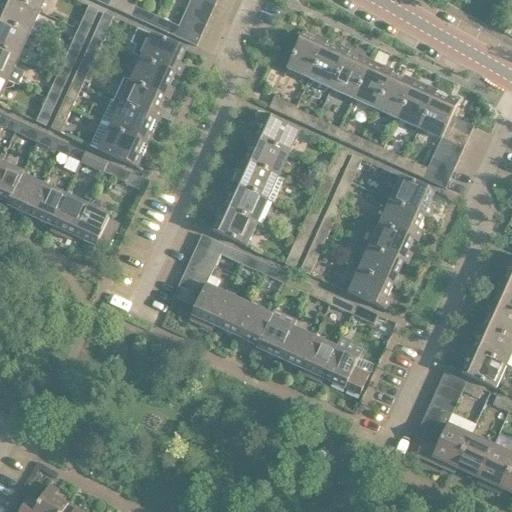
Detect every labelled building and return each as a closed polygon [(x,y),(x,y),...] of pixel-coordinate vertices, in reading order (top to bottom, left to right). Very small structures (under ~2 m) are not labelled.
[(0,0),(0,22),(28,35),(38,12),(10,0),(0,0)] [(10,0),(38,12),(44,0),(10,0)] [(115,0),(110,0),(107,8),(129,18),(134,8),(115,0)] [(189,0),(187,6),(209,17),(214,7),(198,0),(189,0)] [(182,17),(204,27),(209,17),(187,6),(182,17)] [(77,30),(86,35),(97,12),(87,7),(77,30)] [(129,18),(151,28),(155,18),(134,8),(129,18)] [(92,37),(101,42),(112,18),(102,14),(92,37)] [(177,28),(200,38),(204,27),(182,17),(177,28)] [(173,38),(177,28),(155,18),(151,28),(173,38)] [(0,50),(18,58),(28,35),(0,22),(0,50)] [(200,38),(177,28),(173,38),(195,48),(200,38)] [(86,35),(77,30),(66,53),(76,58),(86,35)] [(140,60),(173,75),(177,77),(182,66),(178,64),(184,50),(151,36),(140,60)] [(309,80),(325,47),(327,42),(316,37),(314,42),(302,36),(286,69),(309,80)] [(101,42),(92,37),(81,60),(91,65),(101,42)] [(309,80),(331,90),(346,57),(349,52),(338,47),(336,52),(325,47),(309,80)] [(23,74),(13,69),(18,58),(0,50),(0,78),(7,81),(7,82),(17,86),(23,74)] [(76,58),(66,53),(56,76),(66,81),(76,58)] [(353,100),(368,67),(370,62),(360,57),(358,62),(346,57),(331,90),(353,100)] [(91,65),(81,60),(71,83),(80,88),(91,65)] [(167,87),(173,75),(140,60),(129,83),(163,98),(167,100),(172,89),(167,87)] [(368,67),(353,100),(374,110),(390,77),(392,72),(381,68),(379,72),(368,67)] [(55,104),(66,81),(56,76),(45,99),(55,104)] [(390,77),(374,110),(396,120),(414,83),(403,78),(401,82),(390,77)] [(0,97),(3,91),(11,89),(13,86),(17,87),(17,86),(7,82),(7,81),(0,78),(0,97)] [(60,106),(70,111),(80,88),(71,83),(60,106)] [(157,110),(163,98),(129,83),(119,106),(152,121),(157,123),(161,112),(157,110)] [(435,93),(414,83),(396,120),(418,129),(433,97),(435,93)] [(445,128),(450,117),(457,103),(446,98),(444,102),(433,97),(418,129),(440,140),(441,138),(445,128)] [(273,98),(268,109),(290,119),(294,110),(295,107),(273,98)] [(35,123),(44,128),(55,104),(45,99),(35,123)] [(108,129),(142,144),(146,146),(151,135),(147,133),(152,121),(119,106),(113,104),(109,113),(114,116),(108,129)] [(70,111),(60,106),(49,130),(59,134),(70,111)] [(290,119),(312,130),(317,120),(294,110),(290,119)] [(259,127),(253,139),(287,154),(297,132),(259,114),(254,125),(259,127)] [(0,127),(12,133),(16,124),(0,116),(0,127)] [(450,117),(445,128),(468,138),(472,128),(450,117)] [(317,120),(312,130),(334,140),(339,130),(317,120)] [(16,124),(12,133),(34,143),(38,134),(16,124)] [(146,146),(142,144),(108,129),(100,125),(90,148),(136,169),(146,146)] [(463,148),(468,138),(445,128),(441,138),(463,148)] [(334,140),(356,150),(360,140),(339,130),(334,140)] [(34,143),(56,153),(60,144),(38,134),(34,143)] [(249,137),(244,148),(248,150),(243,162),(277,177),(287,154),(253,139),(249,137)] [(441,138),(440,140),(436,149),(458,159),(463,148),(441,138)] [(356,150),(378,160),(382,150),(360,140),(356,150)] [(78,164),(82,154),(60,144),(56,153),(78,164)] [(453,170),(458,159),(436,149),(431,159),(453,170)] [(326,173),(335,177),(346,154),(336,150),(326,173)] [(378,160),(399,170),(404,160),(382,150),(378,160)] [(78,164),(100,174),(105,164),(82,154),(78,164)] [(340,180),(350,184),(361,161),(351,156),(340,180)] [(448,180),(453,170),(431,159),(426,170),(448,180)] [(277,177),(243,162),(238,160),(228,183),(266,200),(277,177)] [(399,170),(421,179),(426,170),(404,160),(399,170)] [(0,200),(8,204),(20,176),(21,174),(0,164),(0,200)] [(128,174),(105,164),(100,174),(124,184),(128,174)] [(444,190),(448,180),(426,170),(421,179),(444,190)] [(315,196),(325,200),(335,177),(326,173),(315,196)] [(388,203),(421,218),(426,220),(432,208),(427,206),(432,193),(389,174),(385,184),(395,189),(388,203)] [(7,207),(29,217),(42,186),(20,176),(8,204),(7,207)] [(330,203),(340,207),(350,184),(340,180),(330,203)] [(227,196),(222,208),(256,223),(266,200),(228,183),(223,194),(227,196)] [(64,197),(42,186),(29,217),(51,227),(64,197)] [(305,219),(314,223),(325,200),(315,196),(305,219)] [(73,236),(73,237),(86,207),(64,197),(51,227),(60,231),(58,235),(71,241),(73,236)] [(319,226),(329,230),(340,207),(330,203),(319,226)] [(421,218),(388,203),(378,226),(411,241),(415,243),(421,231),(416,229),(421,218)] [(212,217),(217,219),(211,232),(244,248),(256,223),(222,208),(217,206),(212,217)] [(108,217),(86,207),(73,237),(95,247),(97,243),(108,248),(118,224),(107,220),(108,217)] [(294,242),(304,246),(314,223),(305,219),(294,242)] [(309,248),(319,253),(329,230),(319,226),(309,248)] [(367,249),(401,264),(405,266),(410,255),(406,253),(411,241),(378,226),(367,249)] [(222,248),(200,237),(195,248),(218,258),(219,257),(222,248)] [(294,242),(283,265),(293,270),(304,246),(294,242)] [(195,248),(194,251),(190,258),(213,269),(218,258),(195,248)] [(219,257),(240,266),(244,258),(222,248),(219,257)] [(298,272),(308,277),(319,253),(309,248),(298,272)] [(357,271),(391,286),(395,288),(400,278),(395,276),(401,264),(367,249),(357,271)] [(507,270),(502,282),(511,286),(511,259),(507,257),(503,268),(507,270)] [(213,269),(190,258),(186,269),(208,279),(209,277),(213,269)] [(240,266),(262,276),(266,268),(244,258),(240,266)] [(262,276),(284,286),(288,277),(266,268),(262,276)] [(205,288),(208,279),(186,269),(181,279),(203,289),(204,287),(205,288)] [(347,294),(385,311),(390,301),(395,288),(391,286),(357,271),(347,294)] [(204,287),(203,289),(199,299),(194,311),(191,317),(200,321),(199,323),(202,327),(207,329),(212,329),(213,327),(212,327),(226,297),(213,291),(218,281),(209,277),(208,279),(205,288),(204,287)] [(284,286),(306,296),(310,287),(288,277),(284,286)] [(203,289),(181,279),(177,289),(199,299),(203,289)] [(497,293),(491,305),(511,314),(511,286),(502,282),(497,280),(492,291),(497,293)] [(310,287),(306,296),(328,306),(332,297),(310,287)] [(199,299),(177,289),(172,300),(194,311),(199,299)] [(213,327),(234,337),(248,307),(226,297),(212,327),(213,327)] [(328,306),(350,316),(354,306),(332,297),(328,306)] [(482,314),(486,316),(481,328),(511,342),(511,314),(491,305),(487,303),(482,314)] [(354,306),(350,316),(373,327),(377,317),(354,306)] [(255,350),(270,316),(269,316),(248,307),(234,337),(255,347),(254,349),(255,350)] [(272,310),(269,316),(270,316),(255,350),(277,359),(291,328),(292,329),(295,321),(272,310)] [(476,339),(470,351),(504,366),(511,347),(511,342),(481,328),(476,326),(472,337),(476,339)] [(277,359),(298,369),(313,338),(292,329),(291,328),(277,359)] [(335,348),(313,338),(298,369),(307,373),(305,377),(319,384),(321,379),(320,379),(335,348)] [(339,339),(335,348),(320,379),(321,379),(358,396),(368,376),(353,369),(362,350),(339,339)] [(504,366),(470,351),(466,349),(461,360),(466,362),(460,375),(493,390),(504,366)] [(461,392),(465,384),(443,374),(437,385),(460,395),(461,392)] [(481,392),(465,384),(461,392),(477,400),(481,392)] [(437,385),(433,396),(455,406),(460,395),(437,385)] [(450,417),(455,406),(433,396),(428,407),(450,417)] [(491,406),(507,413),(510,405),(495,398),(491,406)] [(423,418),(445,428),(446,426),(450,417),(428,407),(423,418)] [(418,429),(440,439),(445,428),(423,418),(418,429)] [(453,468),(468,436),(446,426),(445,428),(440,439),(435,450),(434,450),(420,443),(415,456),(429,462),(431,458),(453,468)] [(413,440),(420,443),(434,450),(435,450),(440,439),(418,429),(413,440)] [(491,447),(468,436),(453,468),(476,479),(491,447)] [(511,461),(511,456),(491,447),(476,479),(499,489),(511,461)] [(511,461),(499,489),(511,495),(511,461)] [(55,494),(46,489),(37,504),(27,498),(18,511),(62,511),(67,506),(53,498),(55,494)]
